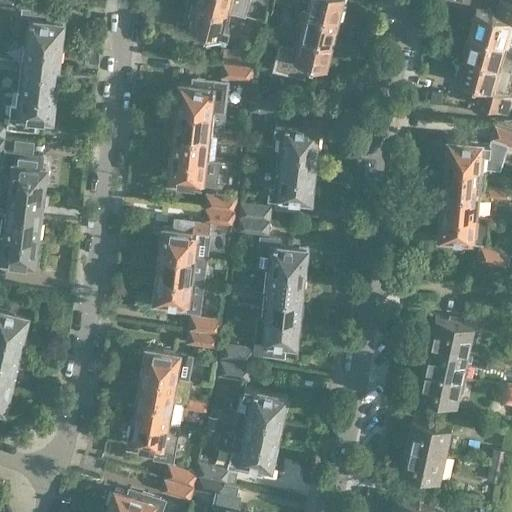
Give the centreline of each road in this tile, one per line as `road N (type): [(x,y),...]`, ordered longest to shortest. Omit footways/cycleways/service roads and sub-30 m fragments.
road 1 (residential): [(328,511),(354,394),(390,85),(413,0)]
road 2 (residential): [(52,476),(88,321),(130,0)]
